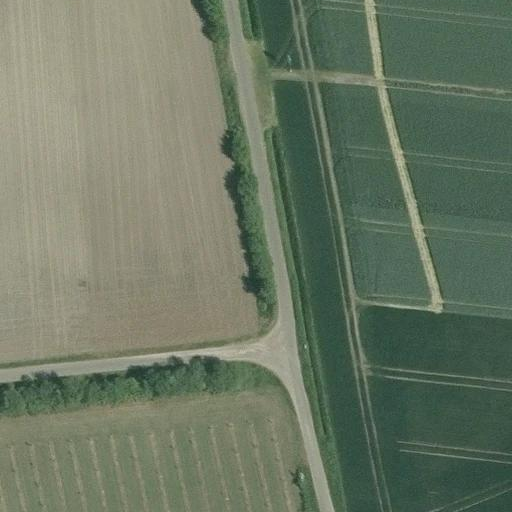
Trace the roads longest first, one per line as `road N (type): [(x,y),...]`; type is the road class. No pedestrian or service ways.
road 1 (unclassified): [(292,355),(231,0)]
road 2 (unclassified): [(0,382),(292,355)]
road 3 (unclassified): [(331,511),(292,355)]
